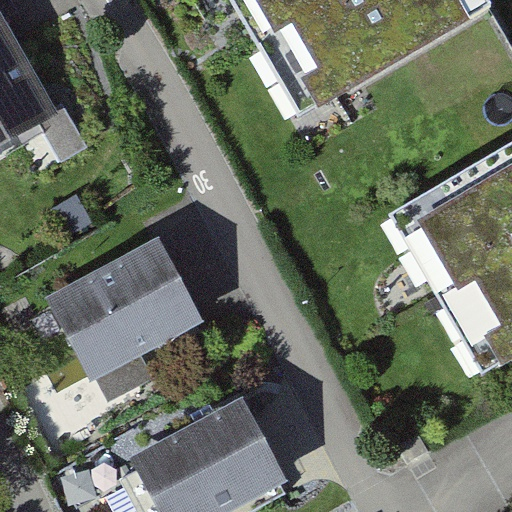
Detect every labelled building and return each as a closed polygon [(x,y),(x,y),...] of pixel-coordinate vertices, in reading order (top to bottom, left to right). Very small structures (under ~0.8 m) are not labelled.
[(0,0),(0,143),(51,114),(0,24),(13,16),(3,0),(0,0)] [(288,43),(325,106),(491,10),(486,0),(264,0),(270,11),(246,23),(263,56),(288,43)] [(511,143),(416,202),(454,268),(431,284),(448,314),(471,297),(510,366),(511,364),(511,143)] [(158,248),(55,299),(91,374),(195,321),(158,248)] [(241,409),(139,461),(167,511),(213,511),(277,479),(241,409)] [(394,441),(408,466),(429,454),(415,430),(394,441)]
